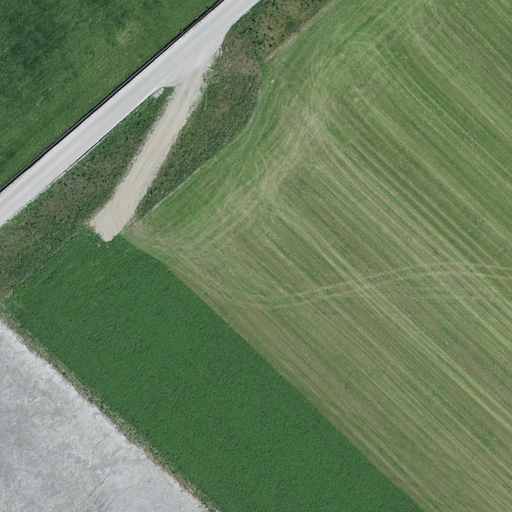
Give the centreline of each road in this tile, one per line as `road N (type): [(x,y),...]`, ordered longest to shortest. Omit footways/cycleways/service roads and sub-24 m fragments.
road 1 (track): [(240,0),(0,212)]
road 2 (track): [(0,382),(121,511)]
